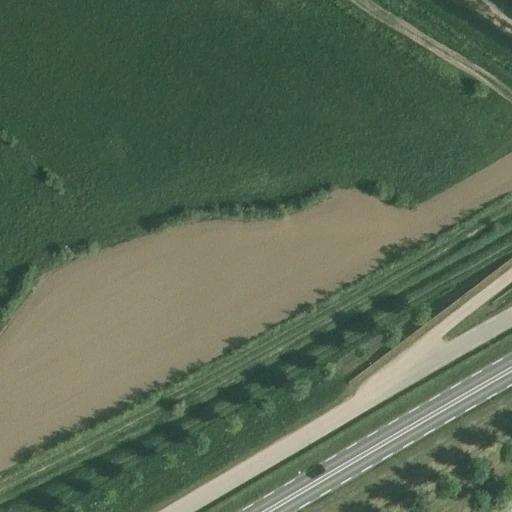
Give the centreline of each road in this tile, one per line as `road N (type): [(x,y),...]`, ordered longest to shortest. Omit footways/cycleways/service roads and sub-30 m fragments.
road 1 (unclassified): [(181,511),(511,317)]
road 2 (primary): [(272,511),(511,375)]
